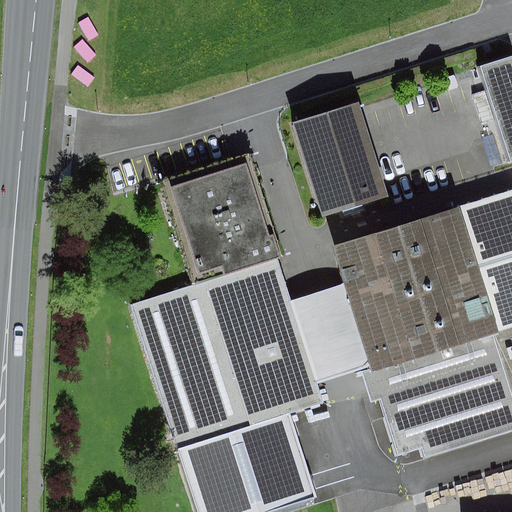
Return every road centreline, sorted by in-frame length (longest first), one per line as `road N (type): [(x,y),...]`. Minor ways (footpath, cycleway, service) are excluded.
road 1 (unclassified): [(511,19),(160,129),(21,133)]
road 2 (primary): [(0,475),(21,133)]
road 3 (primary): [(21,133),(32,0)]
